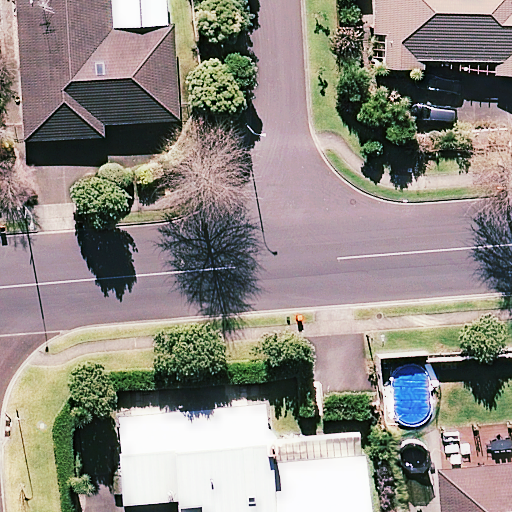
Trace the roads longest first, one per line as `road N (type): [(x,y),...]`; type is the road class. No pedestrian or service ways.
road 1 (residential): [(296,256),(0,285)]
road 2 (residential): [(296,256),(272,0)]
road 3 (residential): [(511,241),(296,256)]
